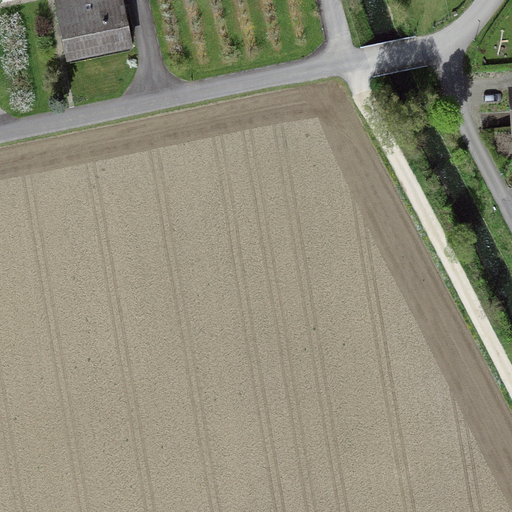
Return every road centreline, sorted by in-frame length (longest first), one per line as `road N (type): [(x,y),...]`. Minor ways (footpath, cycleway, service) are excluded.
road 1 (residential): [(440,45),(0,135)]
road 2 (track): [(353,63),(511,382)]
road 3 (residential): [(440,45),(458,116),(511,219)]
